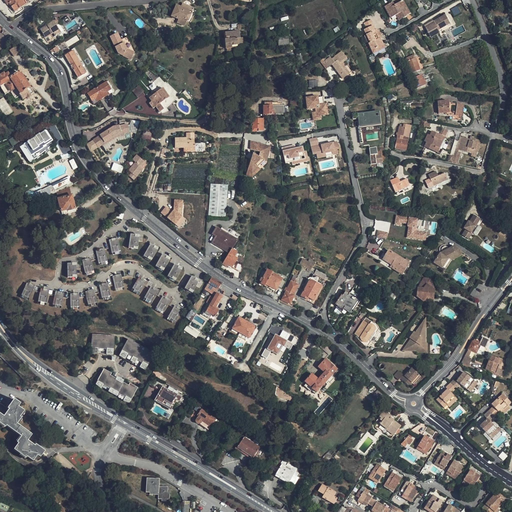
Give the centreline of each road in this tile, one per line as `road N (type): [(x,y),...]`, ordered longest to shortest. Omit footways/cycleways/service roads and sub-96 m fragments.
road 1 (residential): [(8,28),(57,69),(75,144),(114,195),(211,274),(326,336),(407,401)]
road 2 (tertiary): [(273,511),(123,423)]
road 3 (tertiary): [(123,423),(39,367),(0,324)]
road 4 (residential): [(417,397),(511,280)]
road 5 (residential): [(8,28),(33,12),(148,0)]
road 6 (residential): [(511,482),(418,408)]
